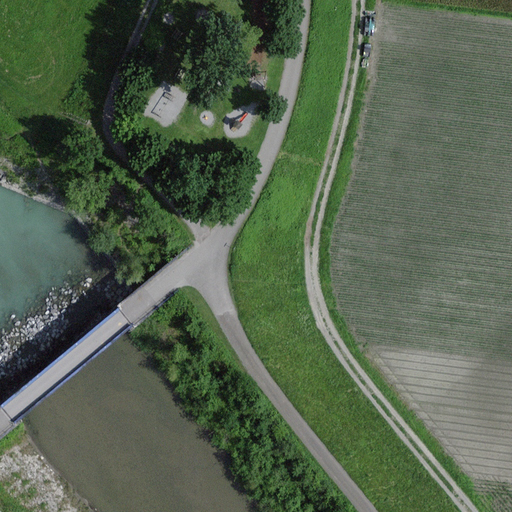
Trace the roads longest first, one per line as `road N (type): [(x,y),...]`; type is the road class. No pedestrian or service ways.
road 1 (track): [(478,511),(338,337),(321,300),(319,226),(353,96),(364,0)]
road 2 (track): [(307,0),(291,100),(243,217),(148,301)]
road 3 (track): [(203,259),(275,383),(377,511)]
road 4 (track): [(159,0),(109,124),(221,242)]
road 5 (track): [(0,423),(148,301)]
